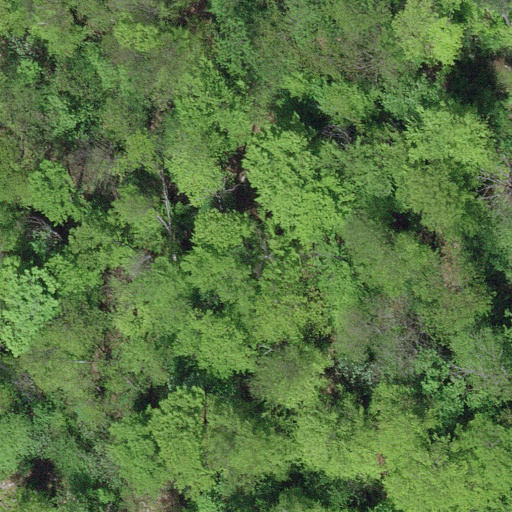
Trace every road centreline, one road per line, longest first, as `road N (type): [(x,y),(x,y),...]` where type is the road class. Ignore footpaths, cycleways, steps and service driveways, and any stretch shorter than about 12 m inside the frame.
road 1 (track): [(193,0),(334,303),(403,511)]
road 2 (track): [(473,511),(427,0)]
